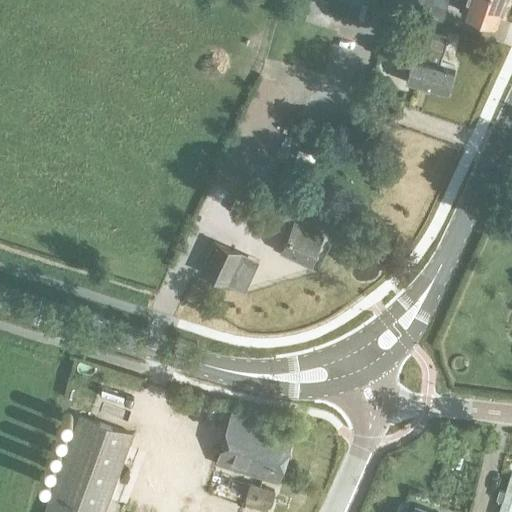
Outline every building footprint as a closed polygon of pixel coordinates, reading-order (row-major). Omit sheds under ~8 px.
[(329,0),(327,11),(359,18),(363,0),(329,0)] [(391,10),(368,4),(364,20),(409,30),(412,19),(439,28),(448,0),(409,0),(405,14),(391,10)] [(467,0),(463,11),(497,24),(505,0),(467,0)] [(454,66),(441,63),(447,39),(410,29),(403,52),(412,55),(405,82),(447,93),(454,66)] [(295,182),(279,217),(294,224),(295,221),(309,228),(324,195),(295,182)] [(294,224),(282,250),(309,263),(322,234),(309,228),(295,221),(294,224)] [(239,249),(214,237),(199,268),(224,280),(239,249)] [(294,309),(295,320),(312,318),(310,307),(294,309)] [(294,433),(232,413),(217,463),(279,482),(294,433)] [(105,511),(134,434),(80,414),(44,511),(105,511)] [(499,489),(496,499),(502,501),(498,511),(511,511),(511,473),(505,492),(499,489)] [(246,499),(271,507),(276,490),(252,482),(246,499)]
